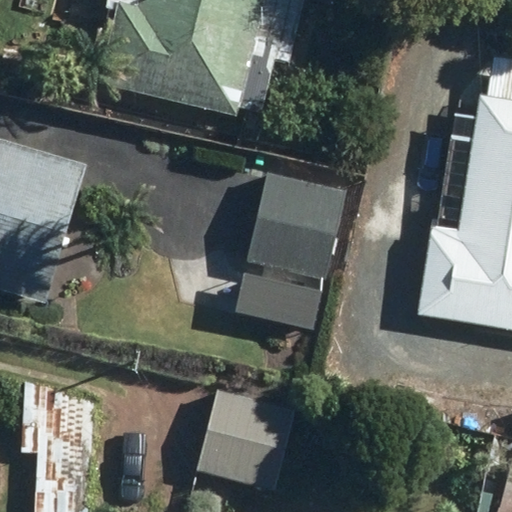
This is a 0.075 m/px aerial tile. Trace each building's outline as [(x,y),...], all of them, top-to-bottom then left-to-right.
[(98,83),(238,117),(266,0),(139,0),(138,5),(118,0),(98,83)] [(417,315),(511,329),(511,98),(480,94),(457,231),(431,228),(417,315)] [(0,287),(47,302),(87,163),(0,138),(0,287)] [(248,260),(325,279),(346,192),(269,173),(248,260)] [(36,511),(89,511),(94,394),(24,383),(22,452),(37,454),(36,511)] [(197,470),(275,489),(296,409),(218,389),(197,470)] [(511,511),(511,467),(499,511),(511,511)]
